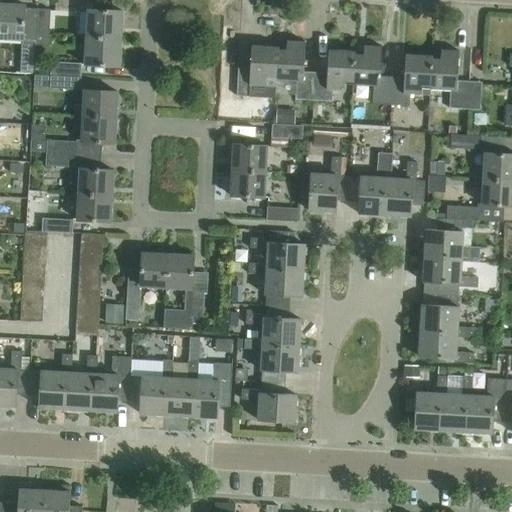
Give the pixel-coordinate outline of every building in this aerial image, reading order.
[(26,6),(0,4),(0,37),(23,39),(23,44),(37,45),(39,9),(26,8),(26,6)] [(49,45),(51,9),(39,9),(37,45),(49,45)] [(90,9),(88,37),(121,39),(123,11),(90,9)] [(119,67),(121,39),(88,37),(87,65),(119,67)] [(279,47),(278,47),(277,80),(297,81),(296,100),(315,101),(316,72),(304,72),(306,42),(287,41),(287,49),(279,48),(279,47)] [(268,79),(277,80),(278,47),(252,45),(251,69),(239,68),(238,96),(256,97),(257,86),(268,87),(268,79)] [(356,53),(354,84),(375,86),(374,104),(392,105),(394,77),(381,76),(383,47),(365,45),(364,53),(356,53)] [(316,72),(315,101),(333,102),(334,91),(346,91),(346,84),(354,84),(356,53),(356,51),(330,50),(328,73),(316,72)] [(433,57),(432,89),(452,90),(450,109),(469,110),(470,85),(458,84),(460,51),(442,50),(441,57),(433,57)] [(431,89),(432,89),(433,57),(433,56),(406,54),(405,77),(394,77),(392,105),(411,106),(411,95),(431,96),(431,89)] [(52,62),(51,75),(82,77),(83,64),(52,62)] [(82,77),(51,75),(51,88),(82,90),(82,77)] [(470,85),(469,110),(482,111),(483,86),(470,85)] [(76,106),(75,115),(116,117),(118,92),(85,90),(84,106),(76,106)] [(115,143),(116,117),(75,115),(75,125),(83,126),(82,141),(115,143)] [(304,124),(273,123),(272,137),(303,139),(304,124)] [(367,134),(366,148),(382,149),(382,135),(367,134)] [(482,136),(451,134),(451,147),(481,149),(482,136)] [(47,152),(47,153),(77,154),(78,142),(48,140),(48,142),(32,141),(31,151),(47,152)] [(233,170),(266,172),(267,146),(235,144),(233,170)] [(476,177),(511,179),(511,154),(486,152),(485,168),(476,167),(476,177)] [(77,154),(47,153),(47,166),(76,167),(77,154)] [(388,178),(392,178),(394,154),(378,153),(377,178),(362,177),(351,177),(349,201),(360,202),(359,214),(386,215),(388,178)] [(349,201),(351,177),(342,176),(343,158),(333,157),(332,175),(312,174),(310,211),(337,212),(337,201),(349,201)] [(407,179),(392,178),(388,178),(386,215),(412,217),(412,205),(424,206),(426,181),(417,181),(418,162),(408,162),(407,179)] [(431,162),(430,175),(444,175),(445,163),(431,162)] [(79,194),(112,196),(113,170),(81,168),(79,194)] [(265,197),(266,172),(233,170),(232,195),(265,197)] [(511,179),(476,177),(475,188),(484,189),(483,203),(511,205),(511,179)] [(112,196),(79,194),(78,220),(110,222),(112,196)] [(448,218),(474,220),(478,220),(479,207),(448,205),(448,218)] [(298,209),(268,207),(267,221),(298,222),(298,209)] [(74,220),(44,218),(43,231),(74,232),(74,220)] [(438,231),(428,230),(426,256),(463,259),(463,262),(480,263),(481,253),(463,252),(465,228),(473,228),(474,220),(448,218),(439,218),(438,231)] [(26,231),(25,244),(48,245),(48,232),(26,231)] [(82,234),(82,247),(102,248),(103,235),(82,234)] [(267,268),(305,270),(306,244),(270,242),(270,239),(252,238),(251,247),(269,249),(268,264),(267,268)] [(25,254),(47,256),(48,245),(25,244),(25,254)] [(82,247),(81,258),(102,259),(102,248),(82,247)] [(141,286),(168,288),(170,254),(143,253),(141,286)] [(24,265),(46,266),(47,256),(25,254),(24,265)] [(170,254),(168,288),(187,289),(186,311),(166,310),(165,328),(193,330),(194,324),(204,324),(206,294),(208,294),(208,290),(192,289),(194,255),(170,254)] [(463,259),(426,256),(424,283),(436,284),(436,295),(460,296),(460,287),(479,289),(479,279),(462,278),(463,262),(463,259)] [(81,258),(80,268),(101,270),(102,259),(81,258)] [(303,296),(305,270),(267,268),(268,264),(250,263),(249,273),(267,274),(266,294),(303,296)] [(23,275),(46,277),(46,266),(24,265),(23,275)] [(80,268),(80,279),(100,280),(101,270),(80,268)] [(23,286),(45,287),(46,277),(23,275),(23,286)] [(80,279),(79,289),(100,290),(100,280),(80,279)] [(22,297),(45,298),(45,287),(23,286),(22,297)] [(232,287),(231,301),(242,301),(243,287),(232,287)] [(79,289),(79,300),(99,301),(100,290),(79,289)] [(138,329),(140,293),(128,292),(126,328),(138,329)] [(460,296),(436,295),(435,306),(423,305),(421,332),(458,334),(458,338),(476,339),(476,329),(459,328),(460,308),(460,296)] [(22,307),(44,308),(45,298),(22,297),(22,307)] [(79,300),(78,310),(99,312),(99,301),(79,300)] [(44,308),(22,307),(21,320),(43,322),(44,308)] [(106,308),(106,323),(123,324),(124,309),(106,308)] [(78,310),(77,322),(98,323),(99,312),(78,310)] [(264,324),(263,340),(263,343),(300,346),(302,319),(266,317),(266,314),(247,313),(246,323),(264,324)] [(98,323),(77,322),(77,335),(97,336),(98,323)] [(457,353),(458,338),(458,334),(421,332),(420,358),(456,360),(456,363),(474,364),(475,354),(457,353)] [(261,381),(286,383),(286,371),(298,372),(300,346),(263,343),(263,340),(246,338),(245,349),(263,350),(261,381)] [(190,351),(189,361),(200,362),(200,352),(190,351)] [(29,396),(31,371),(22,371),(23,353),(13,352),(12,370),(0,368),(0,406),(17,407),(18,395),(29,396)] [(42,372),(31,371),(29,396),(41,397),(40,408),(66,410),(69,373),(73,373),(74,355),(64,355),(63,372),(42,371),(42,372)] [(66,410),(92,411),(95,374),(99,374),(100,357),(89,356),(88,374),(73,373),(69,373),(66,410)] [(130,402),(132,377),(133,359),(114,358),(113,375),(99,374),(95,374),(92,411),(118,413),(119,401),(130,402)] [(141,414),(167,415),(169,378),(173,378),(174,361),(164,360),(163,378),(143,377),(143,378),(132,377),(130,402),(142,402),(141,414)] [(188,379),(173,378),(169,378),(167,415),(192,417),(195,380),(199,380),(199,362),(189,362),(188,379)] [(195,380),(192,417),(218,418),(219,407),(231,407),(233,364),(215,363),(214,381),(199,380),(195,380)] [(406,366),(405,377),(420,377),(420,366),(406,366)] [(415,429),(441,430),(443,395),(447,395),(448,377),(438,377),(437,395),(417,393),(415,429)] [(441,430),(466,432),(468,396),(472,396),(473,379),(463,378),(462,396),(447,395),(443,395),(441,430)] [(505,422),(507,379),(489,379),(488,397),(472,396),(468,396),(466,432),(493,433),(493,422),(505,422)] [(286,383),(261,381),(260,390),(243,389),(242,399),(260,400),(258,420),(296,422),(297,395),(285,394),(286,383)] [(7,502),(6,511),(44,511),(46,491),(30,490),(30,483),(20,483),(19,503),(7,502)] [(46,491),(44,511),(82,511),(82,507),(69,506),(70,486),(60,485),(60,491),(46,491)]
